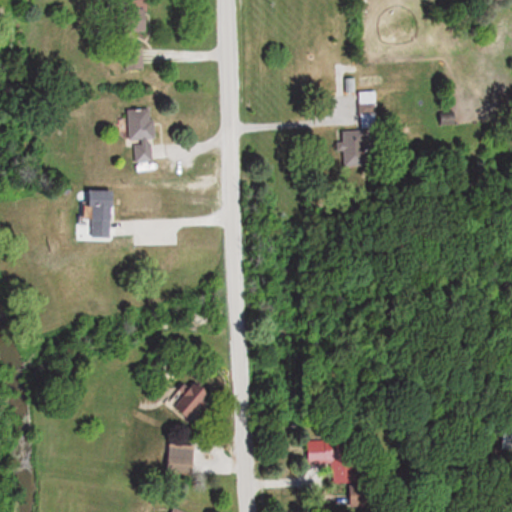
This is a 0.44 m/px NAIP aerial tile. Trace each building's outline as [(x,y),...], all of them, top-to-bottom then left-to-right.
[(153,108),(130,109),(132,163),(155,163),(153,108)] [(338,130),(338,166),(364,166),(364,130),(338,130)] [(91,190),(91,238),(115,238),(115,190),(91,190)] [(162,402),(182,420),(209,390),(189,372),(162,402)] [(490,447),(511,445),(511,430),(489,433),(490,447)] [(302,460),(340,460),(340,438),(302,438),(302,460)] [(194,473),(194,444),(169,444),(169,473),(194,473)]
